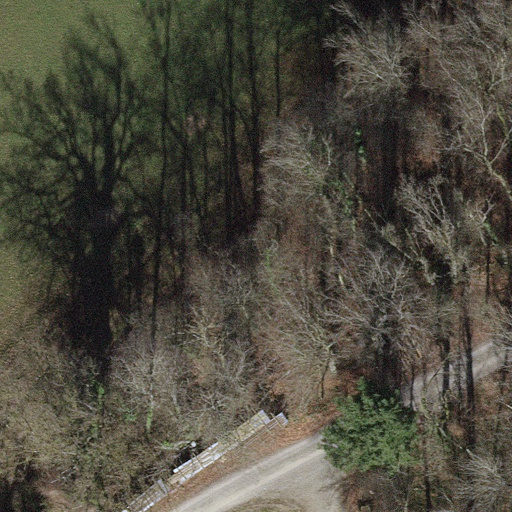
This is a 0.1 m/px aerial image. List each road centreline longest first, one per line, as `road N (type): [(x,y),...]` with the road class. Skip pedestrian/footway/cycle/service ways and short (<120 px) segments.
road 1 (track): [(0,459),(153,281),(297,171),(511,26)]
road 2 (track): [(511,344),(188,511)]
